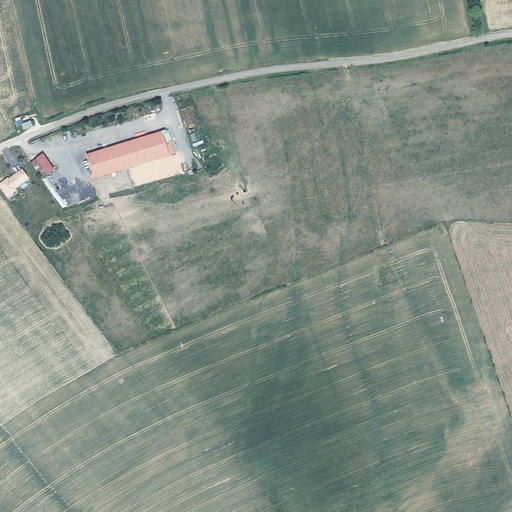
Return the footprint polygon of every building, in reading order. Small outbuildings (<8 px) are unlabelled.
[(144,116),(145,121),(157,118),(155,112),(144,116)] [(15,118),(17,125),(23,123),(21,116),(15,118)] [(169,155),(161,131),(86,154),(94,179),(169,155)] [(189,135),(192,142),(197,140),(194,133),(189,135)] [(42,154),(31,162),(42,178),(53,170),(42,154)] [(16,188),(29,179),(22,168),(0,183),(0,187),(7,197),(17,190),(16,188)]
